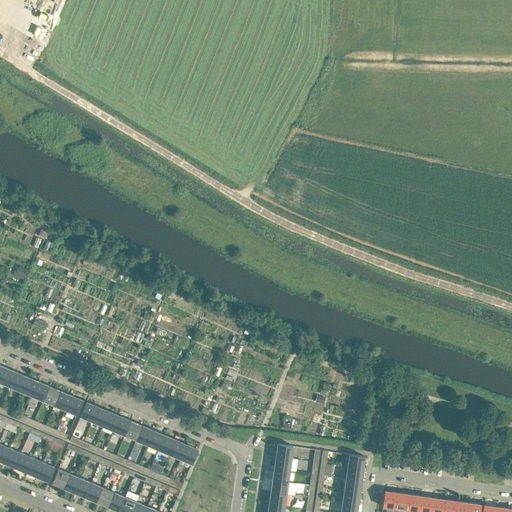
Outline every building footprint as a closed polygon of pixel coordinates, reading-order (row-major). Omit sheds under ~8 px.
[(0,381),(10,386),(16,371),(5,367),(0,377),(0,381)] [(21,390),(27,376),(16,371),(10,386),(21,390)] [(32,395),(38,381),(27,376),(21,390),(32,395)] [(43,400),(49,385),(38,381),(32,395),(43,400)] [(54,404),(60,390),(49,385),(43,400),(54,404)] [(65,409),(71,395),(60,390),(54,404),(65,409)] [(77,414),(83,400),(71,395),(65,409),(77,414)] [(92,420),(98,406),(86,401),(80,415),(92,420)] [(12,410),(1,406),(0,407),(0,410),(10,415),(12,410)] [(103,425),(109,411),(98,406),(92,420),(103,425)] [(23,415),(12,410),(10,415),(21,420),(23,415)] [(114,430),(120,415),(109,411),(103,425),(114,430)] [(0,419),(7,422),(9,418),(0,414),(0,419)] [(34,420),(23,415),(21,420),(32,424),(34,420)] [(125,435),(131,420),(120,415),(114,430),(125,435)] [(20,423),(9,418),(7,422),(18,427),(20,423)] [(46,425),(34,420),(32,424),(44,429),(46,425)] [(136,439),(142,425),(131,420),(125,435),(136,439)] [(31,428),(20,423),(18,427),(29,432),(31,428)] [(55,434),(57,429),(46,425),(44,429),(55,434)] [(147,444),(154,430),(142,425),(136,439),(147,444)] [(42,432),(31,428),(29,432),(41,437),(42,432)] [(68,434),(57,429),(55,434),(66,439),(68,434)] [(159,449),(165,434),(154,430),(147,444),(159,449)] [(52,441),(54,437),(42,432),(41,437),(52,441)] [(170,453),(176,439),(165,434),(159,449),(170,453)] [(83,441),(72,436),(70,440),(81,445),(83,441)] [(65,442),(54,437),(52,441),(63,446),(65,442)] [(180,458),(187,444),(176,439),(170,453),(180,458)] [(92,450),(94,445),(83,441),(81,445),(92,450)] [(0,460),(3,462),(9,447),(0,443),(0,460)] [(69,443),(67,448),(77,452),(79,448),(69,443)] [(291,457),(293,446),(278,443),(276,455),(291,457)] [(191,463),(198,449),(187,444),(180,458),(191,463)] [(103,454),(105,450),(94,445),(92,450),(103,454)] [(15,466),(21,452),(9,447),(3,462),(15,466)] [(90,453),(79,448),(77,452),(88,457),(90,453)] [(116,455),(105,450),(103,454),(114,459),(116,455)] [(26,471),(32,457),(21,452),(15,466),(26,471)] [(102,457),(90,453),(88,457),(100,462),(102,457)] [(363,468),(365,456),(350,454),(348,465),(363,468)] [(127,459),(116,455),(114,459),(125,464),(127,459)] [(290,469),(291,457),(276,455),(274,467),(290,469)] [(37,476),(43,461),(32,457),(26,471),(37,476)] [(113,462),(102,457),(100,462),(111,466),(113,462)] [(138,464),(127,459),(125,464),(136,469),(138,464)] [(48,481),(54,466),(43,461),(37,476),(48,481)] [(124,467),(113,462),(111,466),(122,471),(124,467)] [(148,473),(150,469),(138,464),(136,469),(148,473)] [(361,480),(363,468),(348,465),(346,478),(361,480)] [(133,476),(135,471),(124,467),(122,471),(133,476)] [(288,482),(290,469),(274,467),(273,479),(288,482)] [(63,487),(69,473),(58,468),(52,482),(63,487)] [(161,474),(150,469),(148,473),(159,478),(161,474)] [(144,481),(146,476),(135,471),(133,476),(144,481)] [(74,492),(80,477),(69,473),(63,487),(74,492)] [(172,478),(161,474),(159,478),(170,483),(172,478)] [(157,481),(146,476),(144,481),(155,485),(157,481)] [(85,496),(91,482),(80,477),(74,492),(85,496)] [(181,488),(183,483),(172,478),(170,483),(181,488)] [(360,492),(361,480),(346,478),(345,489),(360,492)] [(273,479),(271,491),(286,493),(294,494),(295,483),(288,482),(273,479)] [(167,490),(168,485),(157,481),(155,485),(167,490)] [(96,501),(102,487),(91,482),(85,496),(96,501)] [(180,490),(168,485),(167,490),(178,495),(180,490)] [(108,506),(114,492),(102,487),(96,501),(108,506)] [(358,504),(360,492),(345,489),(343,501),(358,504)] [(385,490),(383,506),(387,507),(385,511),(393,511),(395,508),(397,492),(385,490)] [(284,506),(286,493),(271,491),(269,503),(284,506)] [(119,511),(125,496),(114,492),(108,506),(119,511)] [(407,509),(409,493),(397,492),(395,508),(407,509)] [(419,511),(421,495),(409,493),(407,509),(419,511)] [(424,511),(430,511),(433,497),(421,495),(419,511),(424,511)] [(121,511),(131,511),(136,501),(125,496),(119,511),(121,511)] [(443,511),(445,498),(433,497),(430,511),(443,511)] [(455,511),(457,500),(445,498),(443,511),(455,511)] [(467,511),(469,502),(457,500),(455,511),(467,511)] [(144,511),(147,506),(136,501),(131,511),(144,511)] [(356,511),(358,504),(343,501),(341,511),(356,511)] [(479,511),(481,504),(469,502),(467,511),(479,511)] [(283,511),(284,506),(269,503),(267,511),(283,511)]
